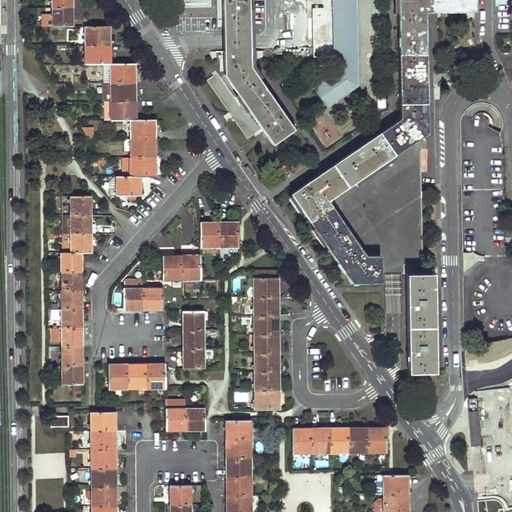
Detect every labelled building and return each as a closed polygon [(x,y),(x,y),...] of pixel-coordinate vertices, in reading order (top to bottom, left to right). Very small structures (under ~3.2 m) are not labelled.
[(213,18),(213,0),(182,0),(182,17),(213,18)] [(221,0),(222,28),(249,28),(248,0),(221,0)] [(397,0),(399,116),(290,192),(351,281),(381,281),(380,253),(365,254),(328,199),(426,132),(425,12),(473,11),(472,0),(397,0)] [(334,72),(314,87),(325,106),(356,84),(354,0),(321,0),(322,9),(333,9),(334,72)] [(72,6),(52,6),(52,14),(52,26),(72,26),(72,6)] [(52,26),(52,14),(41,14),(41,26),(52,26)] [(110,24),(84,25),(85,44),(110,44),(110,24)] [(249,28),(222,28),(223,42),(223,51),(250,51),(250,42),(249,28)] [(110,44),(85,44),(85,63),(110,63),(110,44)] [(217,71),(206,79),(246,138),(261,129),(271,144),(294,128),(250,68),(250,51),(223,51),(223,68),(229,79),(227,80),(239,98),(241,101),(239,103),(217,71)] [(135,62),(110,63),(111,81),(136,81),(135,62)] [(455,72),(433,72),(433,83),(455,82),(455,72)] [(111,81),(104,81),(104,101),(111,101),(136,101),(136,81),(111,81)] [(136,101),(111,101),(111,118),(130,118),(136,118),(136,101)] [(136,118),(130,118),(131,137),(155,137),(155,118),(136,118)] [(93,126),(81,126),(89,138),(93,138),(93,126)] [(155,137),(131,137),(131,150),(131,156),(155,156),(155,137)] [(131,156),(123,156),(124,175),(131,175),(131,156)] [(155,156),(131,156),(131,175),(140,175),(155,175),(155,156)] [(124,175),(116,175),(116,194),(141,193),(140,175),(131,175),(124,175)] [(70,195),(70,214),(91,213),(91,195),(70,195)] [(70,214),(65,214),(64,232),(65,232),(70,232),(91,232),(91,213),(70,214)] [(239,220),(220,221),(220,246),(239,246),(239,220)] [(220,221),(200,221),(201,246),(220,246),(220,221)] [(91,232),(70,232),(70,252),(81,252),(91,252),(91,232)] [(64,252),(60,252),(60,270),(81,270),(81,252),(70,252),(64,252)] [(181,254),(162,254),(162,278),(181,278),(181,254)] [(201,254),(181,254),(181,278),(201,278),(201,254)] [(255,276),(253,276),(253,295),(277,295),(277,275),(275,275),(274,269),(255,269),(255,276)] [(81,270),(60,270),(60,289),(81,289),(81,270)] [(432,271),(405,271),(406,371),(434,371),(432,271)] [(201,290),(201,282),(187,282),(187,290),(201,290)] [(142,286),(123,286),(123,304),(133,304),(133,308),(142,308),(142,304),(142,286)] [(162,286),(142,286),(142,304),(152,304),(152,308),(162,308),(162,286)] [(81,289),(60,289),(61,307),(82,307),(81,289)] [(277,295),(253,295),(253,313),(278,313),(277,295)] [(82,307),(61,307),(61,326),(82,326),(82,307)] [(204,309),(183,309),(183,329),(204,329),(204,309)] [(278,313),(253,313),(253,332),(278,332),(278,313)] [(82,326),(61,326),(51,326),(51,339),(61,339),(61,346),(82,346),(82,326)] [(204,329),(183,329),(183,348),(204,348),(204,329)] [(278,332),(253,332),(254,352),(278,351),(278,332)] [(82,346),(61,346),(61,364),(82,364),(82,346)] [(204,348),(183,348),(183,367),(204,367),(204,348)] [(278,351),(254,352),(254,370),(278,370),(278,351)] [(145,362),(126,363),(127,388),(145,388),(145,362)] [(165,362),(145,362),(145,388),(165,388),(165,362)] [(126,363),(108,363),(108,388),(127,388),(126,363)] [(82,364),(61,364),(61,384),(82,384),(82,364)] [(278,370),(254,370),(254,390),(279,390),(278,370)] [(279,390),(254,390),(254,409),(279,408),(279,390)] [(508,406),(498,406),(499,443),(510,443),(508,406)] [(204,407),(184,408),(185,426),(185,429),(195,429),(195,426),(204,426),(204,407)] [(184,408),(165,408),(165,430),(175,429),(175,426),(185,426),(184,408)] [(115,411),(91,411),(91,430),(115,431),(115,411)] [(479,411),(470,412),(472,445),(482,445),(479,411)] [(51,416),(50,426),(67,426),(67,416),(51,416)] [(249,418),(225,418),(225,429),(225,437),(249,437),(249,418)] [(340,426),(329,427),(329,452),(349,451),(348,426),(340,426)] [(357,426),(348,426),(349,451),(360,451),(367,451),(366,426),(357,426)] [(376,426),(366,426),(367,451),(386,451),(385,426),(376,426)] [(300,427),(291,427),(292,452),(311,452),(311,427),(300,427)] [(321,427),(311,427),(311,452),(329,452),(329,427),(321,427)] [(115,431),(91,430),(91,449),(115,449),(115,439),(115,431)] [(249,437),(225,437),(225,448),(225,457),(250,456),(249,437)] [(115,449),(91,449),(91,468),(115,468),(115,460),(115,449)] [(250,456),(225,457),(225,467),(225,476),(250,475),(250,456)] [(115,468),(91,468),(91,487),(115,486),(115,479),(115,468)] [(407,473),(377,473),(377,479),(374,479),(374,493),(382,493),(407,493),(407,483),(407,473)] [(250,475),(225,476),(225,486),(225,493),(250,493),(250,475)] [(190,483),(169,484),(169,494),(170,503),(190,502),(190,483)] [(115,486),(91,487),(91,505),(115,505),(115,498),(115,486)] [(250,493),(225,493),(225,504),(225,511),(244,511),(250,511),(250,493)] [(373,502),(373,508),(377,511),(382,511),(407,511),(407,502),(407,493),(382,493),(382,499),(378,499),(373,502)] [(190,511),(190,502),(170,503),(169,511),(190,511)]
